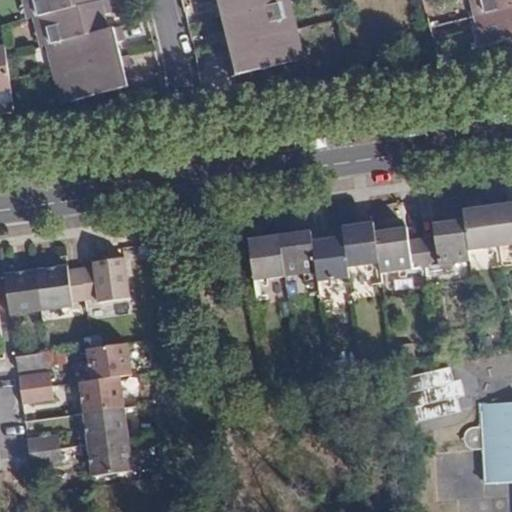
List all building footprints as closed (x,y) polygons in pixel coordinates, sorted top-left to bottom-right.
[(29,0),(30,1),(38,7),(40,15),(97,2),(96,0),(29,0)] [(45,36),(49,44),(53,43),(110,30),(106,14),(112,12),(108,0),(102,0),(97,2),(40,15),(34,17),(38,31),(45,36)] [(218,0),(219,3),(213,5),(217,19),(223,17),(279,3),(285,2),(284,0),(218,0)] [(511,0),(479,0),(483,2),(486,14),(511,7),(511,0)] [(221,34),(224,48),(231,46),(287,32),(292,31),(289,20),(282,15),(279,3),(223,17),(227,32),(221,34)] [(511,7),(486,14),(482,15),(485,29),(491,31),(494,42),(511,37),(511,7)] [(340,24),(316,22),(314,42),(338,45),(340,24)] [(110,30),(53,43),(57,57),(65,63),(67,71),(123,57),(119,41),(125,40),(122,26),(110,30)] [(287,32),(231,46),(234,61),(228,63),(232,76),(299,59),(296,50),(289,45),(287,32)] [(0,102),(15,101),(13,84),(9,55),(8,47),(7,44),(0,45),(0,102)] [(67,71),(61,72),(64,86),(71,91),(74,100),(130,86),(127,71),(132,70),(129,55),(123,57),(67,71)] [(135,100),(136,111),(152,108),(151,99),(135,100)] [(511,244),(511,202),(494,205),(500,246),(511,244)] [(500,246),(494,205),(483,207),(463,210),(465,220),(469,250),(500,246)] [(421,238),(425,266),(470,260),(469,250),(465,220),(433,224),(435,237),(421,238)] [(342,227),(344,237),(348,267),(379,263),(374,232),(373,222),(358,225),(342,227)] [(379,263),(380,273),(425,266),(421,238),(408,240),(406,228),(374,232),(379,263)] [(297,233),(280,236),(285,275),(316,271),(312,241),(310,231),(297,233)] [(266,238),(248,240),(253,280),(285,275),(280,236),(266,238)] [(333,239),(312,241),(316,271),(317,282),(349,277),(348,267),(344,237),(333,239)] [(123,258),(93,262),(94,267),(81,268),(85,300),(99,299),(99,303),(130,298),(123,258)] [(85,300),(81,268),(68,270),(67,265),(36,269),(41,311),(73,306),(72,302),(85,300)] [(9,315),(41,311),(36,269),(6,274),(4,274),(9,315)] [(131,375),(126,343),(92,348),(87,349),(91,380),(93,380),(120,376),(131,375)] [(47,354),(47,352),(15,357),(17,370),(49,366),(47,354)] [(418,376),(422,419),(459,411),(450,369),(418,376)] [(19,382),(20,391),(52,386),(50,373),(18,377),(19,382)] [(124,407),(120,376),(93,380),(91,380),(80,382),(84,413),(124,407)] [(394,426),(422,419),(418,376),(399,380),(406,409),(391,413),(394,426)] [(61,398),(59,385),(52,386),(54,400),(61,398)] [(21,397),(22,404),(54,400),(52,386),(20,391),(21,397)] [(511,511),(511,402),(480,404),(480,427),(474,427),(467,430),(464,436),(464,443),(468,447),(473,449),(481,449),(484,483),(511,481),(511,511)] [(88,445),(129,440),(124,407),(84,413),(88,445)] [(29,453),(60,449),(59,435),(28,440),(28,445),(29,453)] [(92,476),(133,470),(129,440),(88,445),(92,476)] [(31,464),(31,467),(62,463),(60,449),(29,453),(31,464)]
